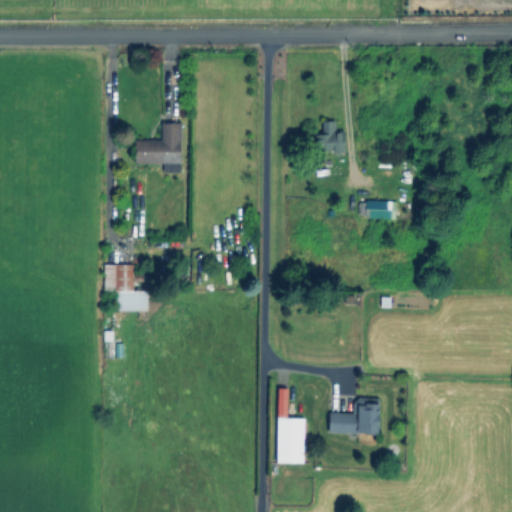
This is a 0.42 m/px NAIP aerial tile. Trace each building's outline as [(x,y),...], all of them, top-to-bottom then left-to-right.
[(181,125),(180,171),(166,171),(166,165),(137,164),(137,142),(163,142),(163,125),(181,125)] [(345,133),(345,152),(319,152),(319,136),(323,136),(323,126),(336,126),(336,133),(345,133)] [(411,205),(410,221),(363,217),(364,201),(411,205)] [(147,294),(147,312),(115,312),(115,291),(107,291),(107,267),(136,267),(136,294),(147,294)] [(378,399),(377,434),(332,434),(332,416),(353,416),(354,399),(378,399)] [(305,420),(305,463),(279,463),(279,420),(305,420)]
